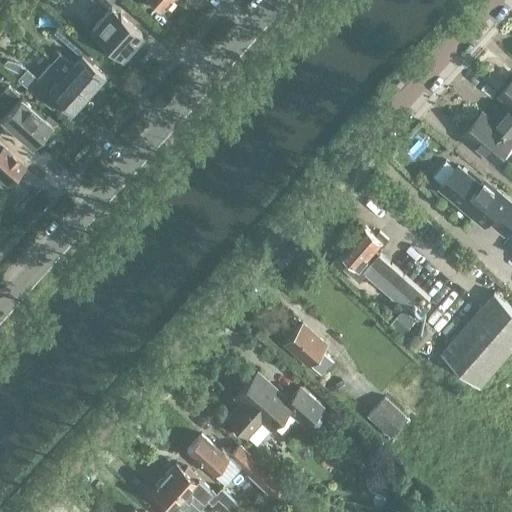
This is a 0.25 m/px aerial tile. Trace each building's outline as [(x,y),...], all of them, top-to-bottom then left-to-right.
[(172,0),(151,0),(163,10),(172,0)] [(112,8),(92,29),(122,56),(143,34),(122,14),(120,16),(112,8)] [(81,55),(72,64),(59,53),(53,60),(89,94),(106,75),(92,63),(99,53),(86,42),(66,25),(65,27),(61,23),(54,31),(77,52),(81,55)] [(89,94),(53,60),(45,69),(58,81),(50,90),(27,69),(20,64),(15,61),(11,60),(8,60),(4,66),(53,108),(60,100),(73,112),(89,94)] [(511,103),(502,113),(511,121),(511,78),(500,93),(511,103)] [(52,124),(20,95),(8,85),(0,93),(0,111),(1,111),(6,116),(4,118),(33,145),(52,124)] [(511,135),(511,134),(511,121),(502,113),(496,121),(483,110),(463,133),(495,160),(501,154),(503,156),(507,156),(511,149),(511,135)] [(25,164),(4,145),(0,140),(0,175),(8,183),(25,164)] [(492,193),(458,164),(440,185),(445,189),(446,193),(454,200),(458,200),(475,215),(480,209),(505,231),(511,223),(511,200),(497,188),(492,193)] [(383,244),(389,238),(380,230),(376,234),(365,224),(341,250),(354,260),(349,265),(360,275),(364,270),(379,253),(375,250),(378,247),(381,249),(384,246),(383,244)] [(380,252),(379,253),(364,270),(419,318),(430,305),(426,301),(430,296),(380,252)] [(441,349),(445,353),(478,384),(511,347),(511,305),(496,290),(441,349)] [(284,341),(297,353),(307,362),(308,361),(320,372),(333,358),(321,347),(326,342),(302,320),(284,341)] [(335,357),(345,348),(334,336),(324,345),(335,357)] [(289,399),(258,371),(236,395),(242,401),(228,417),(257,443),(288,408),(306,424),(322,405),(300,386),(289,399)] [(390,437),(408,418),(385,395),(367,415),(390,437)] [(225,483),(242,464),(249,470),(247,472),(273,495),(269,500),(278,508),(282,503),(291,511),(295,511),(304,503),(239,444),(230,453),(222,446),(220,449),(201,432),(187,449),(225,483)] [(176,461),(163,475),(199,507),(204,501),(212,509),(218,503),(214,500),(217,496),(232,510),(239,503),(220,486),(216,491),(187,465),(184,468),(176,461)] [(193,511),(199,507),(163,475),(151,488),(159,496),(157,499),(171,511),(193,511)]
